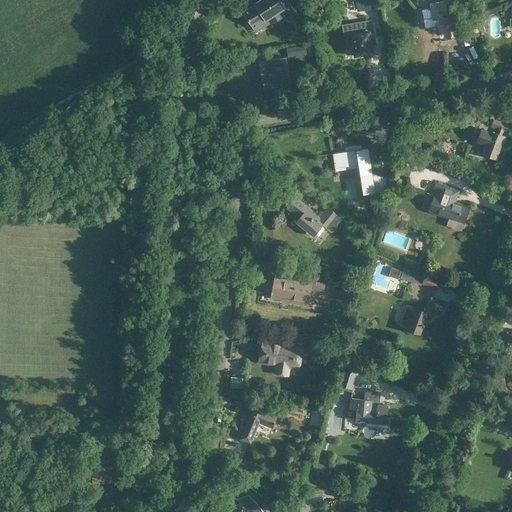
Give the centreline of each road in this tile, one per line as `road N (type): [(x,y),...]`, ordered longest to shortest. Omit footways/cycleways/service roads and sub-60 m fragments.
road 1 (residential): [(155,511),(203,470),(209,448),(246,143),(262,118),(511,76)]
road 2 (residential): [(417,511),(511,260)]
